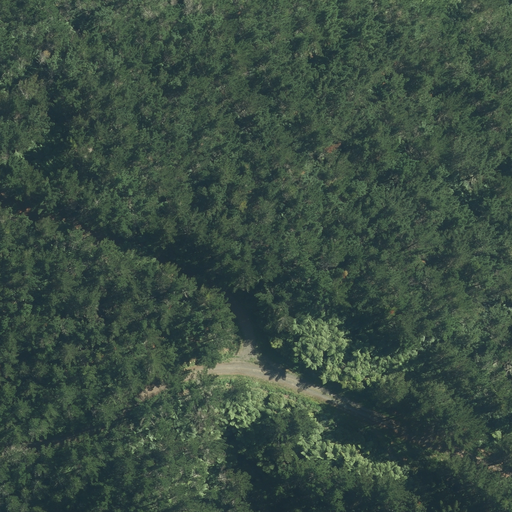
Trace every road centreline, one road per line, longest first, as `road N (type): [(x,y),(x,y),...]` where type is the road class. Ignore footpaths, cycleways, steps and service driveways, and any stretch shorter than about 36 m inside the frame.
road 1 (track): [(232,367),(244,323),(220,289),(0,210)]
road 2 (track): [(232,367),(285,376),(511,478)]
road 3 (track): [(0,444),(71,441),(146,388),(232,367)]
